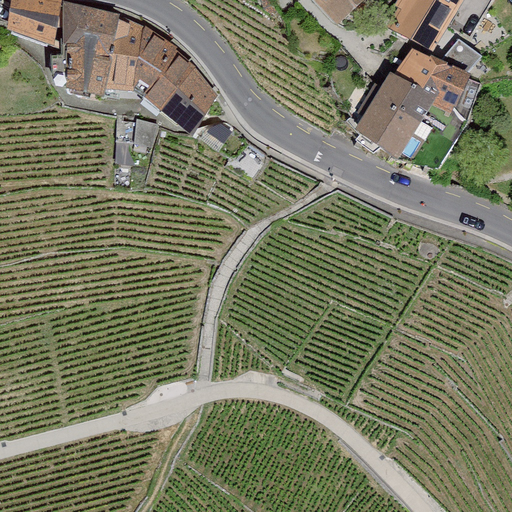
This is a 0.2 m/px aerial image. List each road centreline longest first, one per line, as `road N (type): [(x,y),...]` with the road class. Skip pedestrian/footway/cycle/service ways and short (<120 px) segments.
road 1 (track): [(423,511),(329,418),(261,389),(199,394),(0,450)]
road 2 (secondary): [(511,223),(295,127),(165,0)]
